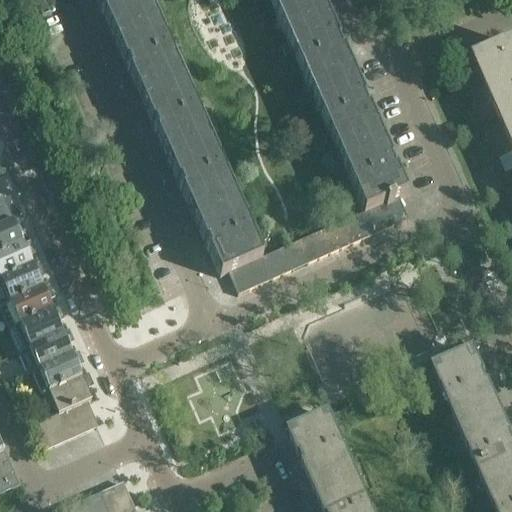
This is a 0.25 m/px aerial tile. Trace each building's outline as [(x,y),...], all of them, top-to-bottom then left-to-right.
[(156,23),(146,0),(95,0),(114,42),(156,23)] [(327,19),(318,0),(267,0),(285,38),(327,19)] [(353,78),(327,19),(285,38),(311,97),(353,78)] [(183,82),(164,39),(156,23),(114,42),(140,101),(183,82)] [(511,117),(511,47),(474,65),(500,123),(511,117)] [(379,138),(353,78),(311,97),(337,157),(379,138)] [(209,142),(191,101),(183,82),(140,101),(167,161),(209,142)] [(511,117),(500,123),(511,151),(511,117)] [(406,198),(379,138),(337,157),(364,216),(364,217),(365,216),(376,211),(387,207),(398,201),(406,198)] [(235,201),(216,158),(209,142),(167,161),(193,220),(235,201)] [(0,231),(12,226),(6,213),(13,209),(10,201),(0,205),(0,231)] [(262,262),(262,261),(243,220),(235,201),(193,220),(220,281),(228,277),(240,272),(250,267),(261,262),(262,262)] [(408,223),(398,201),(387,207),(396,229),(408,223)] [(396,229),(387,207),(376,211),(385,234),(396,229)] [(385,234),(376,211),(365,216),(374,238),(385,234)] [(374,238),(365,216),(364,217),(364,216),(353,221),(363,243),(374,238)] [(363,243),(353,221),(342,226),(352,248),(363,243)] [(0,258),(21,249),(15,235),(23,231),(19,223),(12,226),(0,231),(0,258)] [(352,248),(342,226),(331,231),(341,253),(352,248)] [(341,253),(331,231),(320,236),(330,258),(341,253)] [(330,258),(320,236),(309,240),(319,263),(330,258)] [(319,263),(309,240),(299,245),(309,267),(319,263)] [(0,284),(31,271),(25,257),(33,254),(29,245),(21,249),(0,258),(0,284)] [(307,268),(297,246),(284,252),(294,274),(307,268)] [(292,275),(282,252),(272,257),(282,279),(292,275)] [(282,279),(272,257),(262,261),(262,262),(261,262),(271,284),(282,279)] [(271,284),(261,262),(250,267),(260,289),(271,284)] [(260,289),(250,267),(240,272),(250,294),(260,289)] [(41,293),(35,280),(43,276),(39,268),(31,271),(0,284),(0,288),(8,307),(41,293)] [(250,294),(240,272),(228,277),(237,299),(250,294)] [(51,315),(45,302),(52,298),(49,290),(41,293),(8,307),(18,330),(51,315)] [(61,337),(54,324),(62,320),(58,312),(51,315),(18,330),(28,352),(61,337)] [(70,360),(64,346),(72,342),(68,334),(61,337),(28,352),(38,374),(70,360)] [(80,382),(74,368),(82,364),(78,356),(70,360),(38,374),(48,396),(80,382)] [(502,416),(476,356),(433,375),(460,435),(502,416)] [(90,405),(84,390),(91,386),(88,378),(80,382),(48,396),(58,419),(65,416),(76,411),(87,406),(90,405)] [(98,431),(87,406),(76,411),(86,436),(98,431)] [(86,436),(76,411),(65,416),(76,441),(86,436)] [(76,441),(65,416),(58,419),(54,420),(65,445),(76,441)] [(511,482),(511,437),(502,416),(460,435),(486,494),(511,482)] [(65,445),(54,420),(44,425),(54,450),(65,445)] [(358,480),(339,437),(332,420),(289,438),(316,498),(358,480)] [(54,450),(44,425),(32,430),(43,455),(54,450)] [(0,497),(19,490),(0,446),(0,497)] [(372,511),(366,498),(358,480),(316,498),(321,511),(372,511)] [(511,511),(511,482),(486,494),(494,511),(511,511)] [(133,511),(123,487),(111,492),(119,511),(133,511)] [(119,511),(111,492),(101,497),(107,511),(119,511)] [(107,511),(101,497),(90,502),(94,511),(107,511)] [(94,511),(90,502),(79,506),(81,511),(94,511)]
